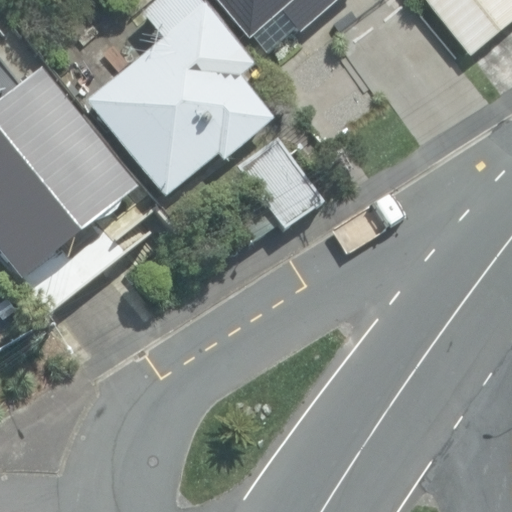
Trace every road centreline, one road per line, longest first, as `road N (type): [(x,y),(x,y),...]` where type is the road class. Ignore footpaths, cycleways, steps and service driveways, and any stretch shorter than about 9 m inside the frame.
road 1 (residential): [(101,511),(116,454),(173,386),(386,251),(511,206)]
road 2 (tertiary): [(490,272),(326,511)]
road 3 (tertiary): [(490,272),(490,511)]
